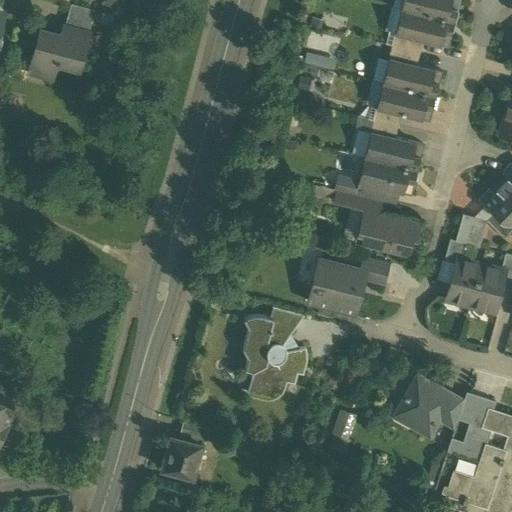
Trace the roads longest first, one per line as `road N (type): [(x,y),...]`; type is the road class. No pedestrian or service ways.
road 1 (tertiary): [(104,489),(236,0)]
road 2 (residential): [(511,370),(403,344),(486,0)]
